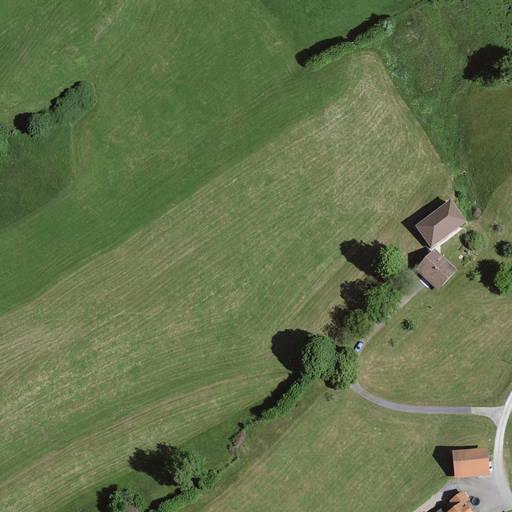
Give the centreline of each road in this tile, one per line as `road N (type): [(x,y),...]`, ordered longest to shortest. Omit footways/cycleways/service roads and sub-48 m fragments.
road 1 (track): [(0,484),(172,390),(229,373),(293,363),(351,380)]
road 2 (track): [(351,380),(371,399),(397,407),(506,413)]
